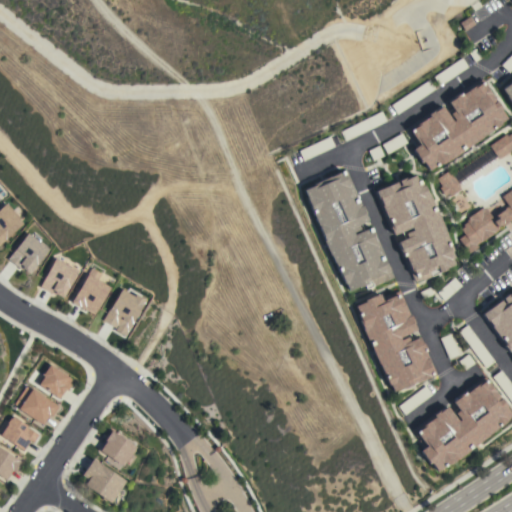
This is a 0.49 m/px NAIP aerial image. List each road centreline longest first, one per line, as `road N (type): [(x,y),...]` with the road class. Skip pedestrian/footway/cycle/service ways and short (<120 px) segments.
road 1 (residential): [(186,439),(115,370),(0,297)]
road 2 (residential): [(115,370),(18,511)]
